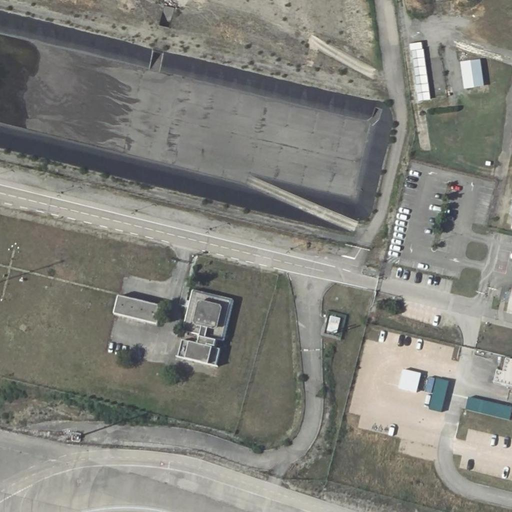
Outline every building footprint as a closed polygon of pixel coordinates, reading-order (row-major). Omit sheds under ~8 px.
[(424,49),(412,51),(420,101),(432,99),(424,49)] [(481,61),(463,64),(466,87),(484,85),(481,61)] [(223,342),(233,301),(192,291),(183,332),(200,336),(197,346),(182,342),(178,358),(215,367),(219,351),(206,348),(206,346),(214,348),(215,342),(205,340),(206,338),(223,342)] [(156,325),(160,308),(118,297),(114,315),(156,325)] [(341,319),(331,317),(327,332),(337,334),(341,319)] [(511,361),(507,361),(504,374),(497,373),(495,385),(511,389),(511,361)] [(441,413),(449,382),(437,379),(429,410),(441,413)] [(511,409),(511,407),(468,398),(465,410),(509,420),(511,409)]
